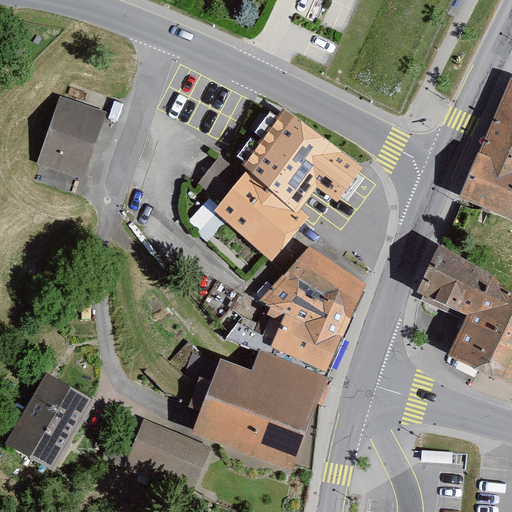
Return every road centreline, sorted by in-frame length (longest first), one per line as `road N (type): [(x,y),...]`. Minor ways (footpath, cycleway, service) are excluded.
road 1 (unknown): [(148,27),(144,85),(108,210),(97,286),(117,386),(174,418)]
road 2 (tertiary): [(439,170),(254,73),(124,16),(59,0)]
road 3 (secondary): [(358,382),(439,170)]
road 4 (secondary): [(439,170),(511,18)]
road 5 (tertiary): [(358,382),(511,425)]
road 6 (secondary): [(329,511),(358,382)]
